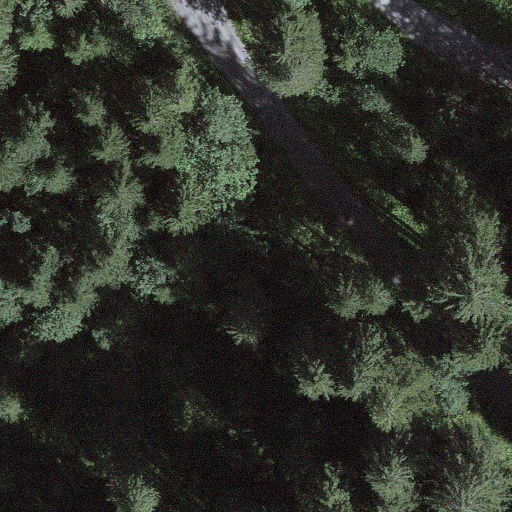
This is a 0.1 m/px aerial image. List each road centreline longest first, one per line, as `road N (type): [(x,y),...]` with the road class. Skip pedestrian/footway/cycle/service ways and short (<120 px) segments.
road 1 (track): [(198,0),(212,33),(308,168),(511,412)]
road 2 (track): [(511,69),(457,49),(398,0)]
